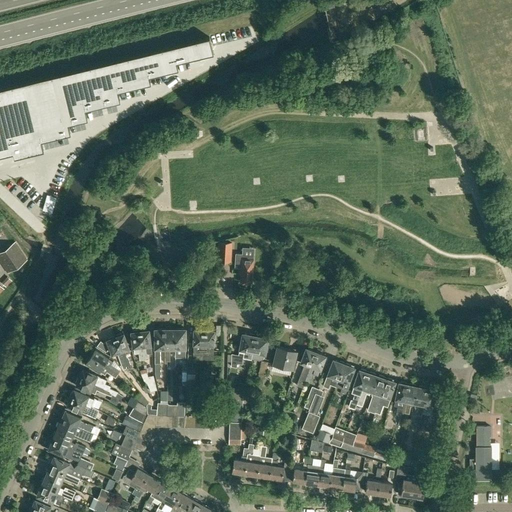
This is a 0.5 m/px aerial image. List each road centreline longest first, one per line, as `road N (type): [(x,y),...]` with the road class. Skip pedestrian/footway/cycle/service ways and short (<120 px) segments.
road 1 (residential): [(74,341),(85,326),(127,308),(223,306),(303,321),(422,362),(464,361)]
road 2 (residential): [(5,511),(74,341)]
road 3 (residential): [(436,511),(464,361)]
road 4 (trunk): [(0,33),(129,0)]
